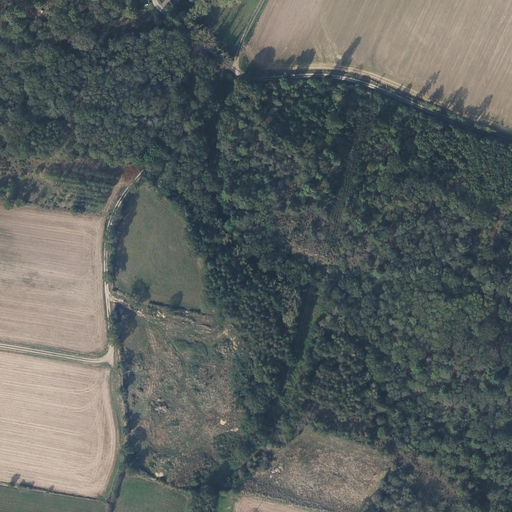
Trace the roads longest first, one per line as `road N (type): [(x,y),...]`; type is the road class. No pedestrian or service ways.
road 1 (track): [(200,44),(194,92),(172,135),(111,214),(105,247),(113,358),(0,343)]
road 2 (unclassified): [(155,0),(237,74),(352,79)]
road 3 (track): [(352,79),(511,139)]
road 4 (track): [(113,358),(123,443),(108,500)]
